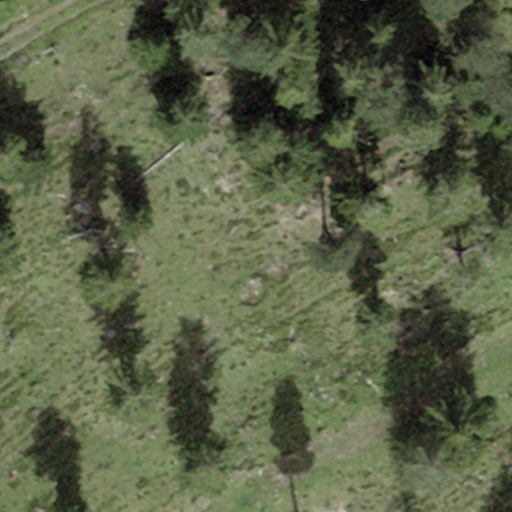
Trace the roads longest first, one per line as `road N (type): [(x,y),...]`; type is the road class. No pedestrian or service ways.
road 1 (track): [(511,373),(231,511)]
road 2 (track): [(0,73),(132,0)]
